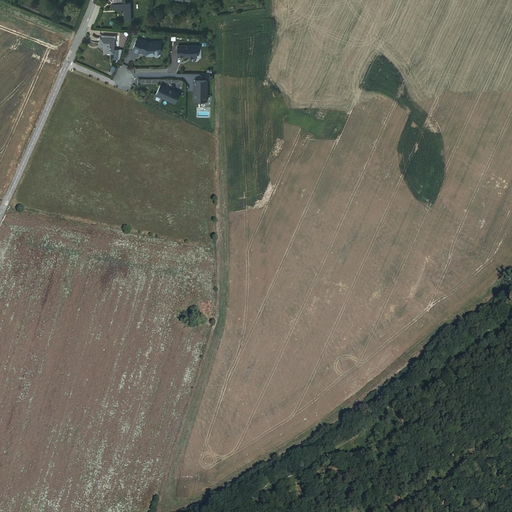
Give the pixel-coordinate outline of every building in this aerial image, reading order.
[(123,21),(130,21),(129,3),(121,4),(120,0),(111,0),(112,10),(122,9),(123,21)] [(114,38),(102,38),(100,38),(100,46),(104,46),(104,52),(114,52),(114,38)] [(149,42),(137,38),(132,49),(139,53),(140,51),(147,54),(161,54),(160,41),(149,42)] [(198,57),(198,44),(177,44),(177,56),(190,56),(190,57),(198,57)] [(208,101),(208,79),(193,79),(193,101),(208,101)] [(180,92),(160,84),(156,94),(176,103),(180,92)]
